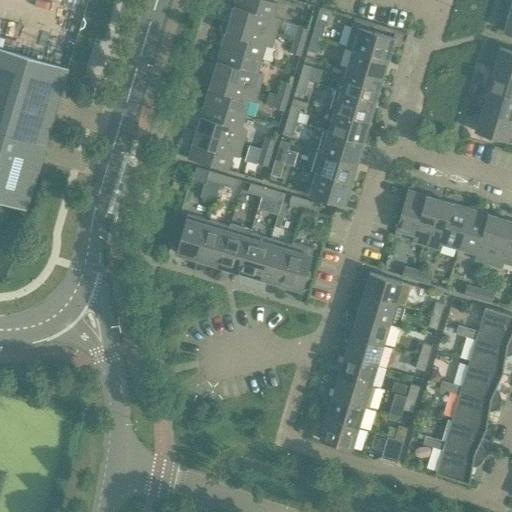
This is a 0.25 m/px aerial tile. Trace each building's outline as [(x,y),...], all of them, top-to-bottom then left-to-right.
[(236,0),(230,20),(275,33),(279,19),(273,17),(278,3),(267,0),(236,0)] [(222,47),(261,59),(265,45),(271,47),(275,33),(230,20),(222,47)] [(312,36),(321,39),(325,25),(316,23),(312,36)] [(294,39),(304,41),(308,28),(299,25),(294,39)] [(345,46),(387,59),(394,38),(351,25),(345,46)] [(321,39),(312,36),(307,50),(317,53),(321,39)] [(304,41),(294,39),(291,52),(300,55),(304,41)] [(0,199),(26,207),(69,67),(0,46),(0,199)] [(342,68),(381,80),(387,59),(345,46),(345,47),(353,49),(347,69),(342,67),(342,68)] [(214,75),(258,88),(263,74),(257,72),(261,59),(222,47),(214,75)] [(493,68),(511,73),(511,50),(499,47),(493,68)] [(299,78),(308,81),(313,67),(303,64),(299,78)] [(336,89),(375,100),(381,80),(342,68),(336,89)] [(487,89),(511,96),(511,73),(493,68),(487,89)] [(205,102),(244,114),(249,100),(254,102),(258,88),(214,75),(205,102)] [(308,81),(299,78),(295,92),(304,94),(308,81)] [(278,94),(288,97),(292,83),(282,80),(278,94)] [(330,109),(369,121),(375,100),(336,89),(330,109)] [(481,110),(511,119),(511,96),(487,89),(481,110)] [(269,92),(265,104),(274,107),(278,95),(269,92)] [(288,97),(278,94),(274,107),(284,110),(288,97)] [(197,130),(242,143),(246,129),(240,128),(244,114),(205,102),(197,130)] [(287,119),(296,122),(300,108),(291,105),(287,119)] [(324,130),(363,142),(369,121),(330,109),(329,110),(334,112),(328,131),(324,129),(324,130)] [(511,141),(511,119),(481,110),(474,131),(511,142),(511,141)] [(296,122),(287,119),(283,133),(292,136),(296,122)] [(242,143),(197,130),(189,158),(228,170),(232,155),(238,157),(242,143)] [(317,151),(356,162),(363,142),(324,130),(317,151)] [(262,149),(271,152),(275,138),(266,135),(262,149)] [(275,160),(284,163),(288,150),(279,147),(275,160)] [(271,152),(262,149),(258,163),(267,166),(271,152)] [(311,171),(350,183),(356,162),(317,151),(311,171)] [(284,163),(275,160),(270,174),(280,177),(284,163)] [(196,166),(192,180),(205,184),(207,180),(209,170),(196,166)] [(209,170),(207,180),(220,184),(222,174),(209,170)] [(350,183),(311,171),(305,193),(344,205),(350,183)] [(222,174),(220,184),(234,188),(237,179),(222,174)] [(261,196),(264,187),(251,183),(248,192),(261,196)] [(264,187),(261,196),(275,200),(278,191),(264,187)] [(426,245),(439,200),(407,190),(396,229),(414,235),(412,240),(426,245)] [(303,209),(305,199),(292,195),(289,205),(303,209)] [(305,199),(303,209),(317,213),(319,204),(305,199)] [(439,200),(426,245),(439,249),(441,243),(458,248),(470,209),(439,200)] [(470,209),(458,248),(476,253),(474,259),(488,263),(501,218),(470,209)] [(197,259),(209,220),(187,213),(176,252),(197,259)] [(511,221),(501,218),(488,263),(502,267),(503,261),(511,264),(511,221)] [(209,220),(197,259),(218,265),(231,223),(230,223),(229,226),(209,220)] [(231,223),(218,265),(239,271),(251,229),(231,223)] [(251,229),(239,271),(259,277),(271,239),(251,232),(252,229),(251,229)] [(271,239),(259,277),(280,283),(292,245),(271,239)] [(293,241),(292,245),(280,283),(301,290),(314,247),(293,241)] [(415,279),(418,270),(404,266),(401,275),(415,279)] [(418,270),(415,279),(429,284),(432,275),(418,270)] [(369,272),(362,294),(395,304),(403,306),(410,284),(402,282),(369,272)] [(477,298),(480,289),(466,285),(464,294),(477,298)] [(480,289),(477,298),(491,302),(494,293),(480,289)] [(356,314),(389,324),(397,327),(403,306),(395,304),(362,294),(356,314)] [(431,315),(440,317),(443,306),(434,304),(431,315)] [(457,329),(511,345),(511,314),(485,306),(478,331),(458,325),(457,329)] [(350,335),(383,345),(389,324),(356,314),(350,335)] [(423,314),(421,320),(428,322),(430,315),(423,314)] [(440,317),(431,315),(428,327),(436,329),(440,317)] [(503,373),(505,356),(508,355),(511,355),(511,353),(511,345),(457,329),(456,333),(475,339),(468,362),(503,373)] [(344,356),(376,366),(383,345),(350,335),(344,356)] [(419,356),(428,359),(431,346),(423,343),(419,356)] [(337,376),(375,388),(375,386),(370,385),(376,366),(344,356),(337,376)] [(428,359),(419,356),(415,368),(424,371),(428,359)] [(440,384),(500,402),(501,399),(500,397),(500,394),(499,392),(497,390),(496,388),(503,373),(468,362),(461,386),(442,380),(440,384)] [(432,370),(430,379),(439,382),(441,376),(438,372),(432,370)] [(331,397),(364,407),(364,406),(369,408),(375,388),(337,376),(331,397)] [(394,382),(391,391),(404,395),(406,385),(394,382)] [(406,397),(415,400),(419,387),(410,384),(406,397)] [(486,428),(489,411),(492,411),(494,410),(496,408),(498,406),(499,404),(500,402),(440,384),(439,388),(459,394),(452,418),(486,428)] [(395,394),(391,406),(403,410),(404,403),(406,397),(395,394)] [(325,418),(358,428),(364,407),(331,397),(325,418)] [(415,400),(406,397),(404,403),(403,410),(411,412),(415,400)] [(358,428),(325,418),(319,438),(351,448),(358,428)] [(425,435),(424,439),(484,457),(484,454),(484,452),(483,449),(482,447),(481,445),(479,443),(486,428),(452,418),(445,441),(425,435)] [(394,439),(403,441),(407,428),(398,425),(394,438),(394,439)] [(387,436),(381,457),(396,462),(399,454),(403,441),(394,439),(394,438),(387,436)] [(469,484),(472,467),(473,466),(475,466),(478,465),(480,463),(481,462),(483,459),(484,457),(424,439),(423,443),(442,449),(435,473),(469,484)]
